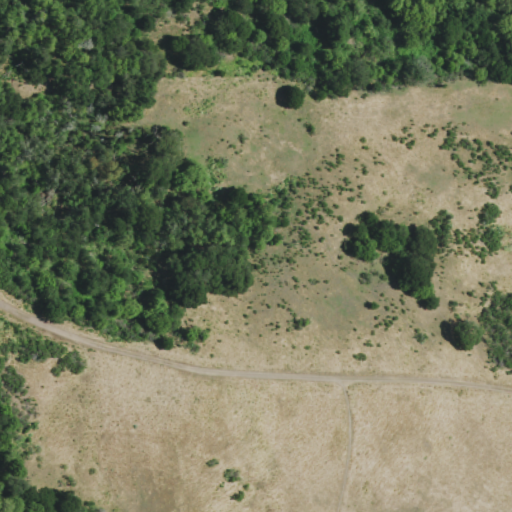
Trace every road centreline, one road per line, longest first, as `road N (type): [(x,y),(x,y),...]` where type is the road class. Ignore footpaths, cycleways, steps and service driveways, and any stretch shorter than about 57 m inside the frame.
road 1 (track): [(341,376),(150,354),(0,305)]
road 2 (track): [(511,393),(341,376)]
